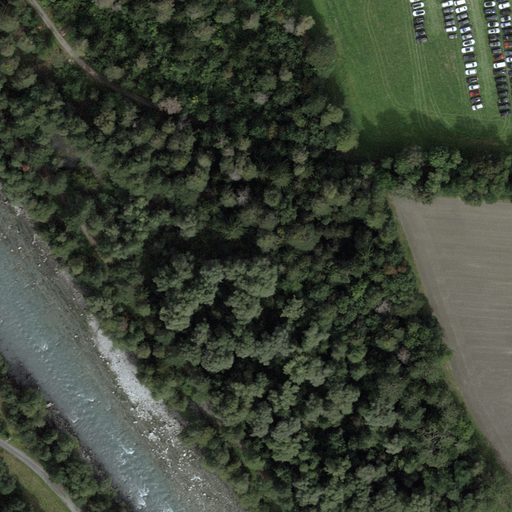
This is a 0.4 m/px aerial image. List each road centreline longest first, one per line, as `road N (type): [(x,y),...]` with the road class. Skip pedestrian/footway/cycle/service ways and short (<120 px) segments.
road 1 (track): [(57,0),(259,107),(335,130),(511,160)]
road 2 (track): [(296,0),(335,130)]
